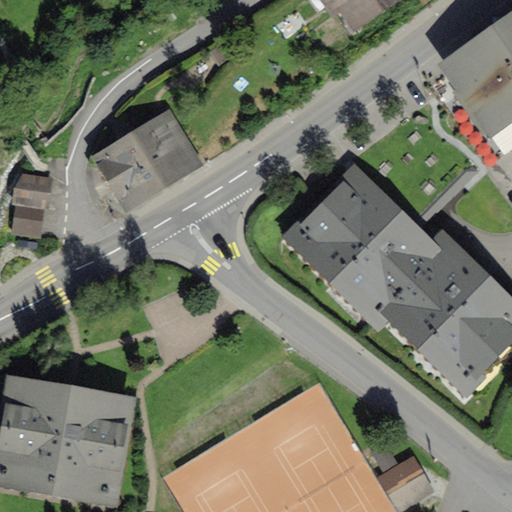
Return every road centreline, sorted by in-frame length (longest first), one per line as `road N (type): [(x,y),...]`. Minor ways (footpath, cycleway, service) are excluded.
road 1 (residential): [(176,213),(217,257),(511,499)]
road 2 (primary): [(482,0),(283,147),(176,213)]
road 3 (residential): [(104,255),(75,200),(77,133),(102,104),(253,0)]
road 4 (primary): [(104,255),(0,318)]
